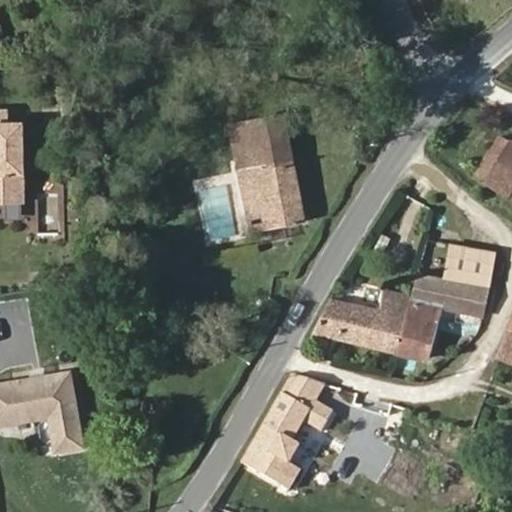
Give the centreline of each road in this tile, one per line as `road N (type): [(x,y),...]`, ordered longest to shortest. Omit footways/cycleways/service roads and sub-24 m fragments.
road 1 (secondary): [(439,101),(317,284),(186,511)]
road 2 (unknown): [(284,343),(339,374),(392,386),(441,380),(463,371),(501,320),(511,282)]
road 3 (unknown): [(511,279),(507,230),(410,140)]
